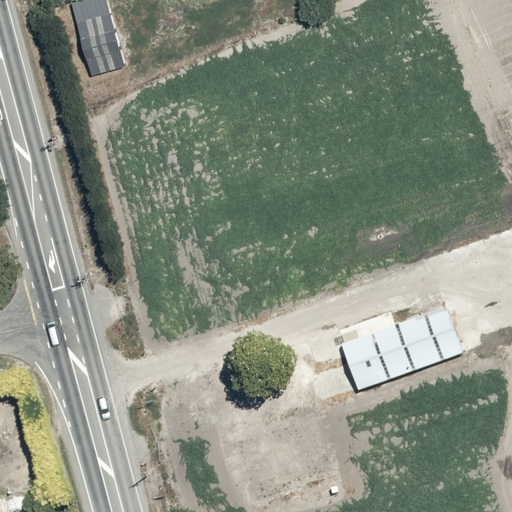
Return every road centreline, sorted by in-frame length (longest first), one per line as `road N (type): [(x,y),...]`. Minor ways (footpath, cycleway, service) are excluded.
road 1 (secondary): [(62,320),(0,86)]
road 2 (secondary): [(112,511),(62,320)]
